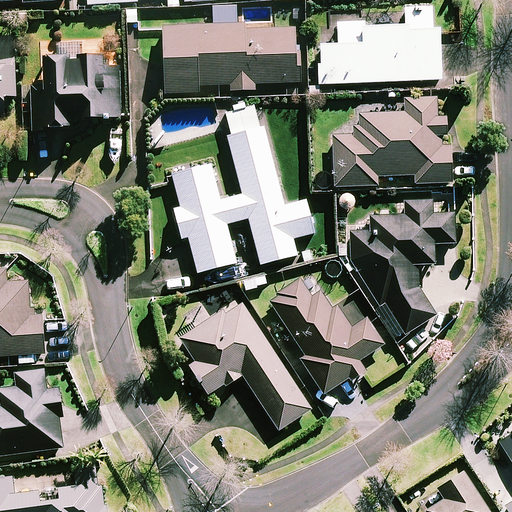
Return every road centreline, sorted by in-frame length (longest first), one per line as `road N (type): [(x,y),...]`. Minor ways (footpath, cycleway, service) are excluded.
road 1 (residential): [(0,203),(44,204),(70,214),(89,234),(104,267),(130,391),(210,511)]
road 2 (residential): [(260,511),(458,388),(489,359),(511,316)]
